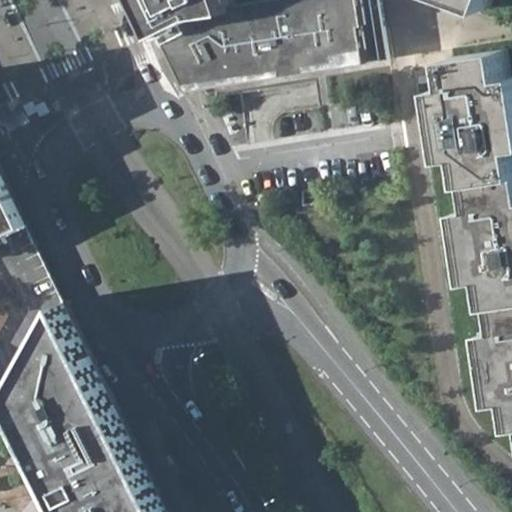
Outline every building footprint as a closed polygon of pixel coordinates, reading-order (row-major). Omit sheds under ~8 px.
[(235,0),(151,0),(194,88),(391,57),(382,0),(278,0),(238,6),(235,0)] [(504,403),(507,430),(511,429),(511,72),(511,73),(508,46),(454,54),(458,81),(443,83),(454,154),(468,153),(475,206),(461,207),(471,279),(486,277),(493,331),(480,333),(490,406),(504,403)] [(0,240),(30,224),(0,162),(0,240)] [(305,203),(309,230),(328,227),(324,200),(305,203)] [(169,511),(111,390),(66,299),(13,394),(69,511),(169,511)]
